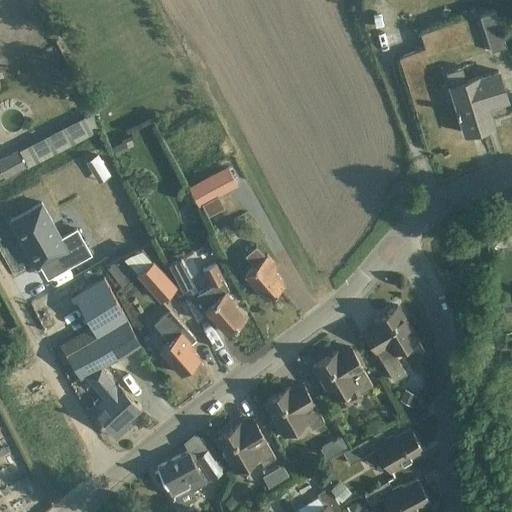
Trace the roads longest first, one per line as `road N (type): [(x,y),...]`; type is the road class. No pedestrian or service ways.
road 1 (unclassified): [(114,477),(359,287),(391,251)]
road 2 (residential): [(456,511),(442,409),(443,343),(419,283),(391,251)]
road 3 (residential): [(114,477),(0,279)]
road 4 (unclassified): [(391,251),(444,203),(511,176)]
